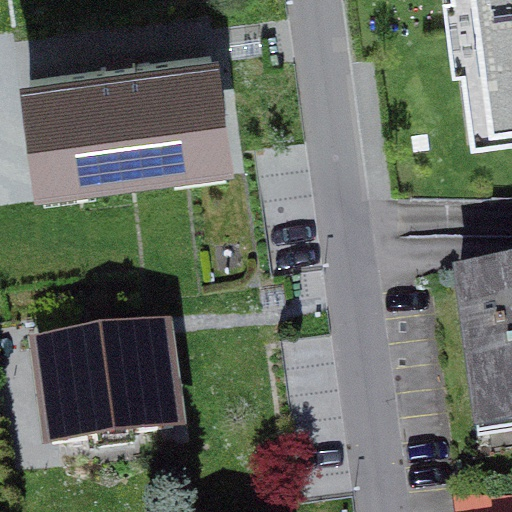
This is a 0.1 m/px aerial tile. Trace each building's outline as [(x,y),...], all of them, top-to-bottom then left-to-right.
[(511,0),(384,0),(384,24),(485,26),(486,4),(511,4),(511,0)] [(198,58),(0,85),(15,191),(213,164),(198,58)] [(474,130),(417,139),(428,201),(484,192),(474,130)] [(511,277),(449,286),(469,435),(511,429),(511,277)] [(162,344),(17,363),(29,458),(174,439),(162,344)]
